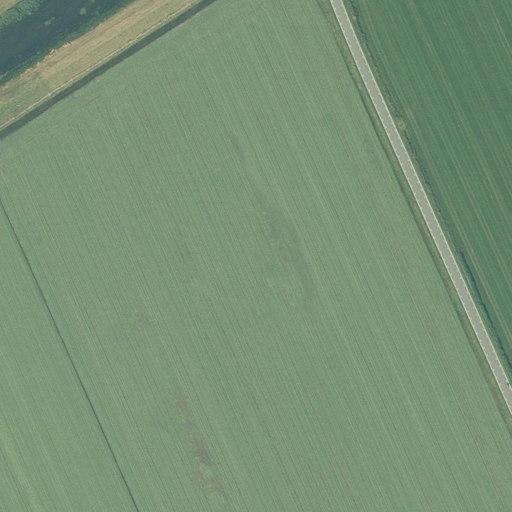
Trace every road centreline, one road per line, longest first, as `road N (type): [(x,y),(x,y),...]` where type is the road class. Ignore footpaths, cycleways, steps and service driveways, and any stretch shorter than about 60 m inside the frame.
road 1 (tertiary): [(511,404),(335,0)]
road 2 (track): [(0,108),(163,0)]
